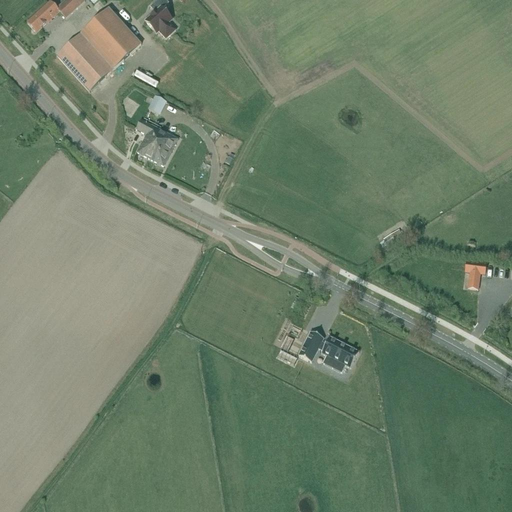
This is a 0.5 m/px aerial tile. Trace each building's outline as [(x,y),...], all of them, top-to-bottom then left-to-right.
[(51,3),(27,24),(36,34),(59,14),(65,20),(84,2),(82,0),(68,0),(57,10),(51,3)] [(164,0),(159,0),(150,8),(156,14),(146,24),(156,35),(159,33),(166,41),(176,32),(169,24),(172,21),(162,11),(169,4),(164,0)] [(82,37),(114,73),(143,48),(110,12),(82,37)] [(114,73),(82,37),(58,58),(90,94),(114,73)] [(156,98),(149,112),(159,116),(165,103),(156,98)] [(148,136),(144,144),(150,147),(156,138),(157,139),(162,132),(163,129),(160,128),(159,131),(143,122),(138,131),(148,136)] [(160,155),(155,163),(164,168),(179,141),(162,132),(157,139),(156,138),(150,147),(155,150),(154,151),(160,155)] [(155,150),(150,147),(144,144),(138,154),(155,163),(160,155),(154,151),(155,150)] [(399,231),(380,244),(383,248),(402,237),(399,231)] [(468,291),(478,292),(480,276),(485,277),(486,267),(467,264),(465,274),(470,275),(468,291)] [(311,334),(299,358),(312,365),(319,351),(322,353),(321,355),(327,358),(323,365),(342,375),(345,367),(351,370),(359,354),(330,339),(326,346),(322,344),(324,341),(311,334)]
